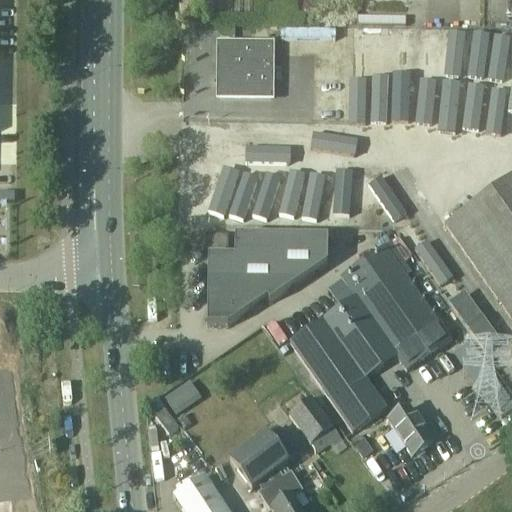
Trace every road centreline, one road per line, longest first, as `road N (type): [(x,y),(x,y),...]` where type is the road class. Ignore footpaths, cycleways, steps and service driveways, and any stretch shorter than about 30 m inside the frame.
road 1 (unclassified): [(107,265),(97,151),(102,0)]
road 2 (unknown): [(99,97),(268,101),(279,85),(281,24)]
road 3 (unclassified): [(131,511),(107,265)]
